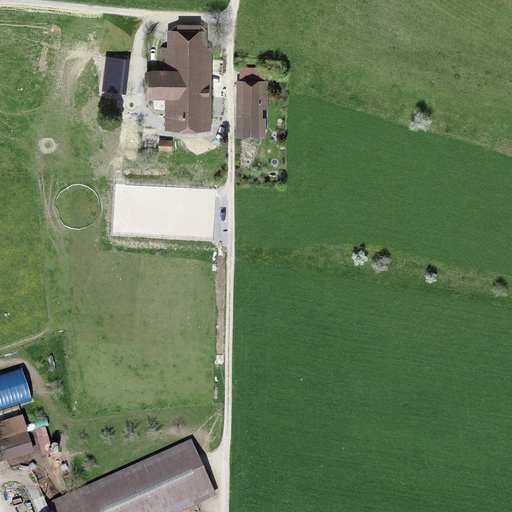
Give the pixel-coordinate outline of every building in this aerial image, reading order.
[(208,32),(167,34),(169,73),(145,74),(146,101),(166,100),(167,135),(213,133),(208,32)] [(128,96),(129,69),(113,68),(112,95),(128,96)] [(267,84),(237,84),(236,143),(266,143),(267,84)] [(155,128),(141,128),(141,140),(155,139),(155,128)] [(0,378),(0,412),(32,403),(22,371),(0,378)] [(22,415),(0,422),(0,462),(34,451),(22,415)] [(177,511),(217,495),(192,438),(48,501),(52,511),(48,511),(177,511)]
